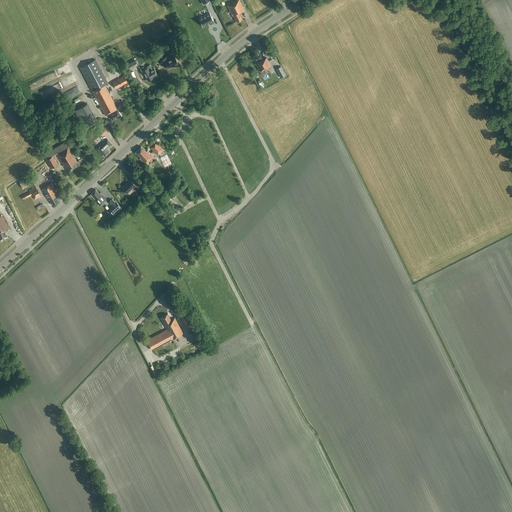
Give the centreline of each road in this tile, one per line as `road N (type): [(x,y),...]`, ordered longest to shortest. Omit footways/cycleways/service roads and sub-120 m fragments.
road 1 (tertiary): [(0,268),(234,47),(304,0)]
road 2 (unknown): [(443,0),(511,145)]
